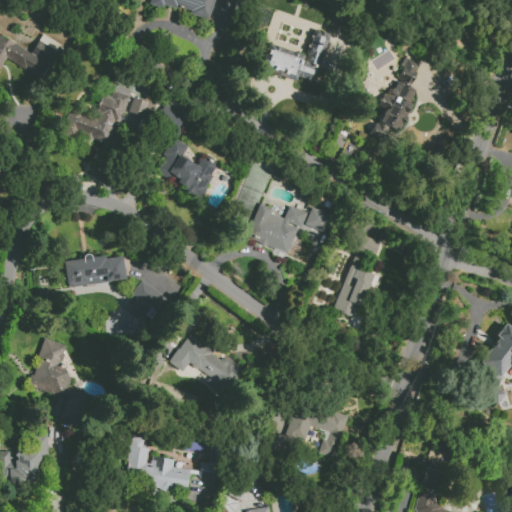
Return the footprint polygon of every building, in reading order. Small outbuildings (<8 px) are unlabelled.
[(148,5),(149,0),(214,0),(208,20),(189,14),(190,12),(175,7),(175,9),(163,5),(161,9),(148,5)] [(268,45),(302,56),(300,60),(305,62),(307,55),(306,55),(310,42),(311,43),(315,30),(329,35),(324,50),(323,49),(312,82),(295,77),(293,81),(260,70),(268,45)] [(0,37),(30,55),(42,34),(62,46),(42,80),(6,58),(0,68),(0,37)] [(418,66),(415,72),(416,73),(409,87),(415,90),(408,103),(411,105),(398,133),(387,128),(381,142),(369,136),(371,131),(366,129),(370,120),(378,124),(385,110),(378,107),(383,96),(387,99),(392,89),(393,89),(397,82),(399,82),(400,80),(398,79),(403,68),(400,67),(404,59),(418,66)] [(107,145),(98,142),(91,139),(90,142),(81,139),(82,136),(76,134),(74,139),(60,134),(71,105),(96,114),(102,95),(110,98),(114,86),(130,92),(123,113),(124,113),(121,120),(120,120),(118,125),(114,124),(107,145)] [(176,138),(153,123),(165,104),(180,114),(177,119),(185,124),(176,138)] [(156,172),(165,157),(162,155),(173,139),(186,147),(180,157),(196,166),(200,160),(207,158),(212,161),(213,169),(209,176),(211,177),(204,188),(205,189),(199,197),(192,193),(190,196),(183,192),(184,191),(175,185),(178,181),(171,177),(168,180),(156,172)] [(259,205),(271,210),(270,214),(283,219),(288,206),(306,214),(300,229),(298,228),(286,255),(284,254),(282,258),(272,254),(274,250),(265,246),(265,247),(257,244),(257,243),(254,241),(255,240),(248,237),(250,234),(248,233),(259,205)] [(304,225),(311,208),(330,216),(323,233),(304,225)] [(331,310),(356,250),(349,248),(355,233),(379,243),(373,258),(362,253),(356,268),(373,276),(366,294),(364,293),(353,319),(331,310)] [(63,262),(82,260),(82,258),(83,257),(85,256),(87,255),(88,256),(90,257),(90,259),(103,257),(103,260),(121,257),(124,279),(93,284),(94,287),(85,288),(85,285),(66,288),(63,262)] [(140,281),(165,299),(150,321),(131,307),(136,299),(130,294),(140,281)] [(504,324),(511,330),(511,369),(507,365),(499,376),(501,378),(494,386),(504,394),(496,405),(482,393),(486,388),(479,382),(489,370),(478,362),(497,339),(494,337),(504,324)] [(188,335),(212,353),(211,355),(219,361),(220,360),(227,359),(240,369),(221,395),(206,385),(210,379),(188,363),(181,373),(168,364),(188,335)] [(44,339),(65,347),(59,361),(69,382),(66,389),(88,398),(76,429),(58,422),(66,401),(26,385),(30,375),(33,376),(39,360),(36,359),(44,339)] [(344,418),(293,403),(284,436),(303,442),(308,426),(324,431),(318,454),(332,458),(344,418)] [(286,437),(271,432),(265,450),(280,455),(286,437)] [(0,484),(35,487),(38,455),(44,455),(46,436),(32,434),(30,450),(14,449),(13,460),(7,460),(7,452),(1,452),(0,459),(0,484)] [(128,446),(130,446),(131,440),(133,438),(136,438),(139,439),(141,440),(143,441),(142,448),(147,449),(145,465),(150,465),(151,457),(173,460),(172,468),(188,470),(185,494),(149,489),(150,483),(124,479),(128,446)] [(439,472),(424,468),(419,488),(434,492),(439,472)] [(434,502),(443,507),(442,509),(447,511),(415,511),(416,511),(414,511),(419,491),(433,495),(434,502)]
